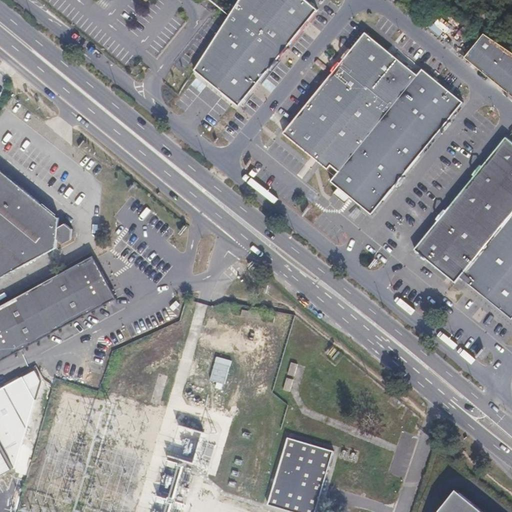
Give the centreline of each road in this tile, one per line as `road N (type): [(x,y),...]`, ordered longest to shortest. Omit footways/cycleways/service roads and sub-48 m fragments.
road 1 (secondary): [(0,36),(511,459)]
road 2 (secondary): [(511,427),(0,10)]
